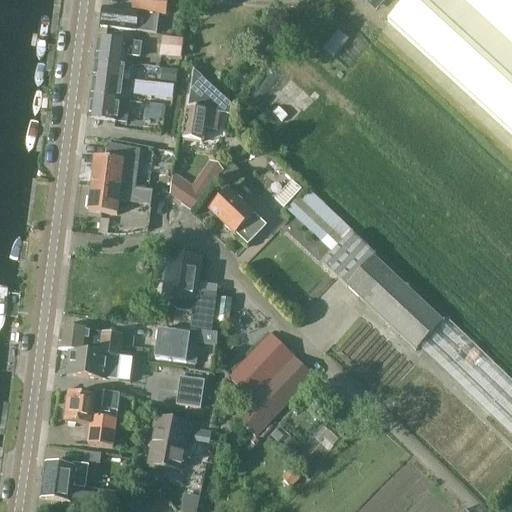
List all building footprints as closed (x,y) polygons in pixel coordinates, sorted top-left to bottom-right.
[(168,0),(132,0),(131,12),(102,7),(100,26),(157,33),(159,17),(166,18),(168,0)] [(511,0),(411,0),(389,25),(511,137),(511,0)] [(138,44),(98,38),(95,58),(124,62),(125,56),(136,57),(138,44)] [(181,61),(183,41),(161,38),(158,58),(181,61)] [(124,62),(95,58),(93,78),(120,81),(121,74),(127,75),(128,65),(124,64),(124,62)] [(183,140),(203,143),(204,130),(217,132),(219,115),(232,117),(234,105),(194,69),(188,109),(183,140)] [(120,81),(93,78),(90,97),(119,101),(120,92),(125,93),(126,84),(120,83),(120,81)] [(323,92),(280,133),(303,157),(346,117),(323,92)] [(119,101),(90,97),(87,117),(125,122),(126,114),(117,113),(119,101)] [(95,159),(92,186),(152,193),(156,168),(136,165),(133,183),(121,182),(123,162),(95,159)] [(230,192),(229,194),(212,213),(238,235),(236,237),(248,248),(268,228),(231,196),(244,182),(229,168),(216,180),(230,192)] [(193,213),(213,185),(202,177),(193,190),(173,176),(169,197),(193,213)] [(152,193),(92,186),(88,213),(117,216),(118,203),(150,207),(152,193)] [(376,256),(352,235),(353,233),(307,190),(288,211),(333,254),(322,265),(417,353),(421,349),(511,436),(511,383),(447,321),(445,323),(375,258),(376,256)] [(188,331),(210,334),(211,334),(217,296),(206,294),(207,285),(195,283),(198,260),(166,255),(160,299),(192,304),(188,331)] [(60,328),(58,349),(70,350),(97,353),(98,350),(99,343),(120,346),(122,335),(100,333),(100,334),(89,332),(61,328),(60,328)] [(155,359),(186,362),(186,364),(196,366),(199,349),(187,347),(189,335),(158,332),(155,359)] [(271,335),(227,381),(250,402),(234,419),(256,440),(316,378),(271,335)] [(70,350),(67,374),(118,381),(121,356),(119,356),(120,346),(99,343),(98,350),(97,353),(70,350)] [(197,411),(199,400),(203,384),(180,379),(173,406),(197,411)] [(85,446),(109,449),(110,450),(118,396),(85,390),(84,396),(67,393),(62,423),(88,427),(85,446)] [(215,432),(195,428),(188,464),(208,468),(215,432)] [(149,467),(183,472),(190,437),(155,431),(149,467)] [(45,465),(44,468),(41,472),(41,477),(43,481),(40,499),(94,506),(106,508),(107,497),(95,496),(95,497),(77,495),(73,487),(84,489),(86,467),(72,465),(72,468),(45,465)]
